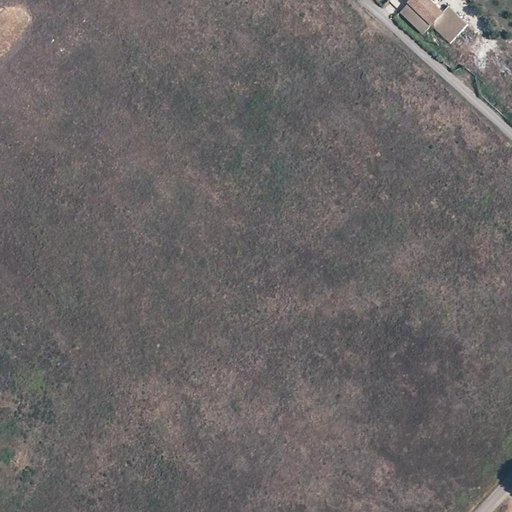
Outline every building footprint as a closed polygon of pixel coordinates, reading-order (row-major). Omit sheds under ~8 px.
[(414,0),(408,7),(431,26),(443,13),(431,3),(427,0),(414,0)] [(449,6),(442,0),(427,0),(431,3),(443,13),(449,6)] [(458,0),(511,52),(511,34),(477,0),(458,0)] [(485,0),(511,25),(511,5),(506,0),(485,0)] [(443,13),(431,26),(450,44),(468,24),(449,6),(443,13)] [(431,26),(408,7),(400,16),(423,35),(431,26)] [(478,50),(511,82),(511,64),(487,40),(478,50)] [(467,62),(484,78),(493,69),(475,53),(467,62)]
